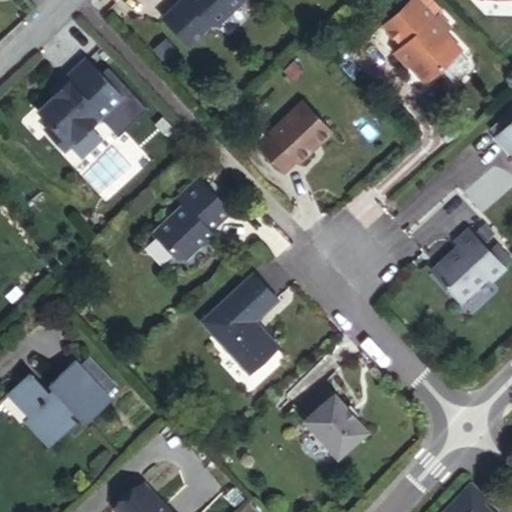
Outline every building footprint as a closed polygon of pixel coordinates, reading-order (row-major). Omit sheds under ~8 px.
[(217,29),(246,0),(245,0),(176,0),(181,4),(160,24),(185,50),(212,26),(217,29)] [(463,44),(434,13),(436,10),(426,0),(400,0),(383,17),(404,39),(398,43),(428,76),(463,44)] [(174,57),(158,40),(145,53),(161,69),(174,57)] [(146,108),(107,64),(98,71),(85,55),(61,74),(66,81),(50,93),(35,106),(46,118),(39,123),(60,147),(97,115),(114,136),(146,108)] [(332,131),(302,97),(269,129),(270,134),(259,144),(282,173),(296,159),(301,163),(332,131)] [(511,113),(493,132),(506,148),(510,146),(511,148),(511,113)] [(206,230),(229,211),(194,175),(172,197),(179,204),(150,231),(175,259),(179,254),(185,258),(210,235),(206,230)] [(494,276),(505,263),(470,224),(455,238),(458,243),(432,266),(462,298),(487,273),(494,276)] [(258,316),(278,297),(251,269),(201,317),(248,371),(279,343),(258,316)] [(117,393),(79,354),(55,373),(63,381),(57,386),(37,363),(13,384),(32,407),(27,412),(54,443),(85,416),(78,407),(83,402),(93,415),(117,393)] [(370,425),(333,387),(304,414),(340,453),(370,425)] [(168,511),(142,480),(111,506),(116,511),(168,511)] [(491,511),(485,506),(490,501),(472,484),(445,511),(491,511)]
